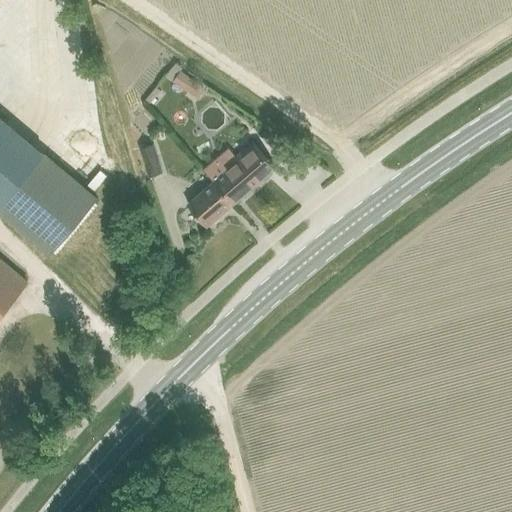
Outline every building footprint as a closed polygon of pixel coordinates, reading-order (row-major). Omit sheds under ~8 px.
[(0,21),(0,25),(10,41),(18,36),(6,18),(0,21)] [(207,88),(181,70),(173,81),(199,100),(207,88)] [(240,160),(214,182),(231,203),(273,168),(252,142),(236,156),(240,160)] [(148,176),(160,172),(163,171),(154,143),(139,148),(148,176)] [(0,211),(49,253),(95,198),(46,156),(0,209),(0,211)] [(204,225),(231,203),(214,182),(187,204),(204,225)] [(86,233),(62,255),(68,262),(92,239),(86,233)] [(140,263),(146,262),(144,252),(137,253),(140,263)] [(0,312),(27,282),(0,258),(0,312)]
